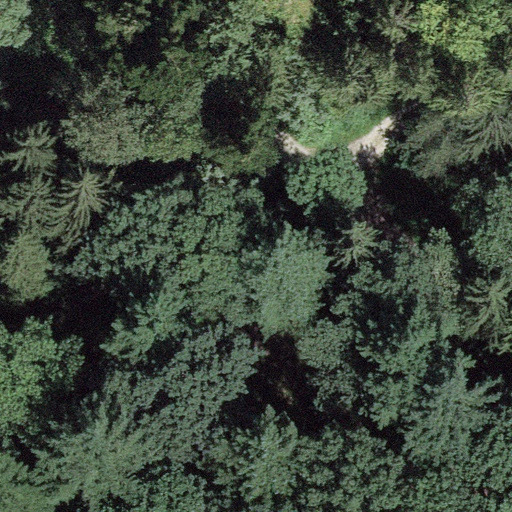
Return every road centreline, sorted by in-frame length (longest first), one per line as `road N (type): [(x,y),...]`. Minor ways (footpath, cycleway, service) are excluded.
road 1 (track): [(511,70),(323,181),(0,340)]
road 2 (track): [(511,337),(103,0)]
